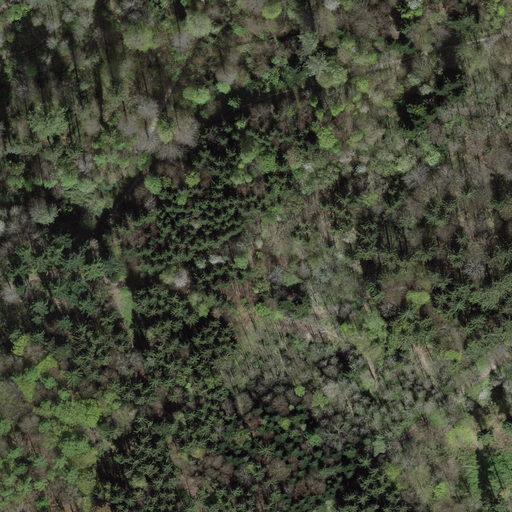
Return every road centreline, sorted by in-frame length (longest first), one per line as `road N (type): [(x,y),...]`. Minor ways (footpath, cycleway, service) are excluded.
road 1 (track): [(46,275),(95,241),(131,185),(215,115),(511,25)]
road 2 (track): [(0,297),(46,275),(109,296),(162,425),(213,511)]
road 3 (track): [(329,511),(511,353)]
